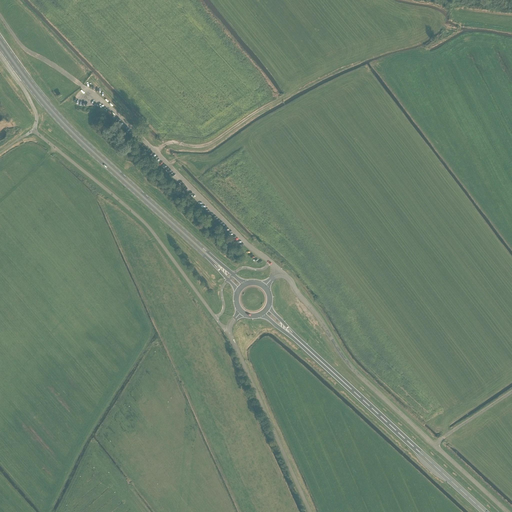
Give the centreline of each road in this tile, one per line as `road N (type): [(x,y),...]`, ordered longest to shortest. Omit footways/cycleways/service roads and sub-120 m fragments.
road 1 (unclassified): [(278,270),(355,372),(507,511)]
road 2 (trunk): [(213,260),(63,123),(0,42)]
road 3 (unclassified): [(229,328),(143,221),(33,130)]
road 4 (trunk): [(484,511),(291,335)]
road 5 (unclassified): [(278,270),(92,94)]
road 6 (unclassified): [(309,511),(229,328)]
